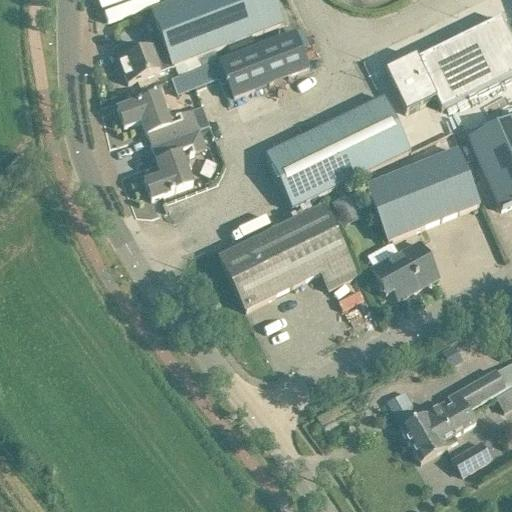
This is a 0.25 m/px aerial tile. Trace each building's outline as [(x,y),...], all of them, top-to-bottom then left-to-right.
[(189,0),(151,15),(161,41),(172,71),(281,29),(270,0),(189,0)] [(416,57),(385,72),(406,115),(436,100),(442,111),(511,77),(511,43),(502,22),(419,62),(416,57)] [(218,65),(233,103),(308,74),(294,37),(275,44),(218,65)] [(172,71),(161,41),(146,46),(149,52),(118,64),(127,88),(172,71)] [(135,106),(116,113),(123,133),(141,126),(151,152),(186,138),(179,119),(170,122),(165,109),(161,111),(157,98),(135,106)] [(383,102),(265,159),(291,214),(410,156),(383,102)] [(511,122),(468,143),(501,214),(501,215),(501,216),(511,210),(511,122)] [(161,178),(143,185),(150,205),(169,198),(194,188),(184,161),(193,158),(186,138),(151,152),(161,178)] [(365,191),(387,247),(478,210),(456,155),(365,191)] [(202,213),(221,248),(282,216),(263,180),(202,213)] [(218,262),(245,315),(319,279),(327,295),(357,280),(322,210),(218,262)] [(370,274),(383,296),(390,292),(397,305),(438,282),(419,248),(370,274)] [(507,395),(495,376),(448,403),(452,409),(446,413),(443,408),(399,433),(409,450),(469,416),(494,402),(507,395)] [(507,395),(494,402),(508,425),(511,422),(511,393),(511,392),(507,395)] [(469,416),(409,450),(420,468),(458,446),(454,440),(475,428),(469,416)] [(482,446),(452,464),(462,481),(493,462),(482,446)]
